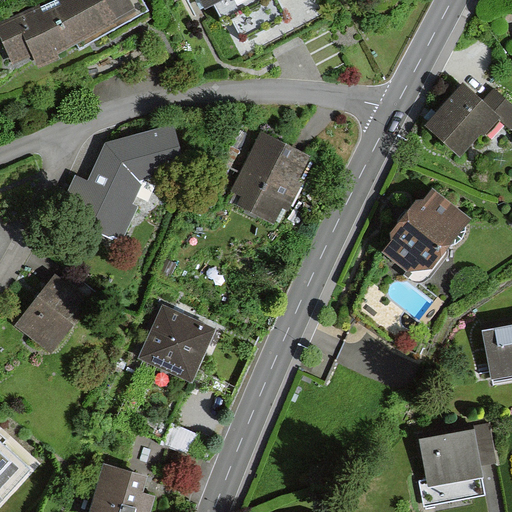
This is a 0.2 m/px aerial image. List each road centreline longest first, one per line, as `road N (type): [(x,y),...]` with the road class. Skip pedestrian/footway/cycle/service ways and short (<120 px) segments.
road 1 (tertiary): [(391,115),(300,300),(213,511)]
road 2 (residential): [(391,115),(369,103),(248,92),(131,107),(54,132)]
road 3 (residential): [(54,132),(54,177),(0,283)]
road 4 (tertiary): [(453,0),(391,115)]
